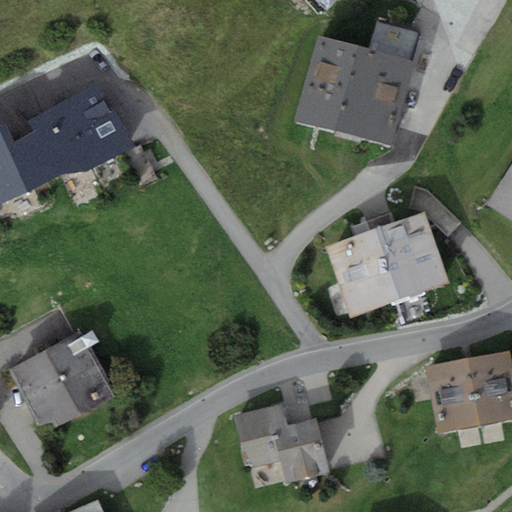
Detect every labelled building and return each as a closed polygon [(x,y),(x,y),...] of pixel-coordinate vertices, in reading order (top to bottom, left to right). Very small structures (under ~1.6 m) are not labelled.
[(318,33),(298,103),(398,131),(417,61),(318,33)] [(100,82),(29,117),(36,132),(24,137),(46,181),(58,176),(84,172),(133,148),(100,82)] [(3,122),(0,123),(0,203),(46,181),(24,137),(13,143),(3,122)] [(511,166),(486,205),(511,222),(511,166)] [(351,316),(450,281),(426,212),(327,247),(351,316)] [(81,329),(8,368),(42,431),(115,392),(81,329)] [(511,368),(508,351),(426,367),(439,432),(511,417),(511,368)] [(283,403),(233,416),(240,443),(253,466),(280,459),(272,429),(288,425),(283,403)] [(288,425),(272,429),(280,459),(286,483),(331,471),(317,418),(288,425)] [(103,511),(97,499),(69,511),(103,511)]
